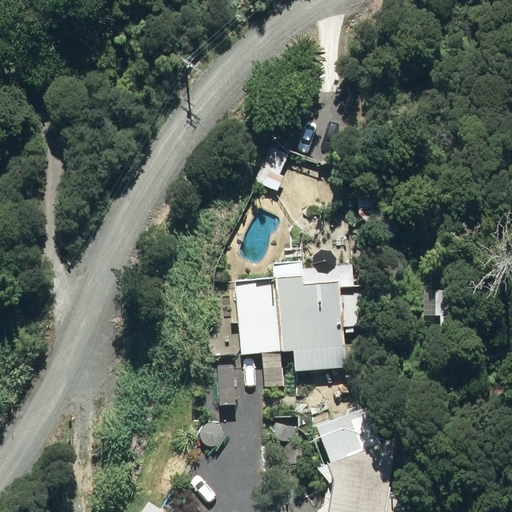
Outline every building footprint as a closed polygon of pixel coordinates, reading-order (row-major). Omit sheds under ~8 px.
[(288,158),(269,149),(253,183),(272,192),(288,158)] [(379,191),(354,193),(358,229),(383,226),(379,191)] [(354,265),(274,267),(275,285),(239,286),(241,356),(277,355),(277,354),(293,353),(293,375),(344,374),(342,329),(356,329),(354,265)] [(451,293),(418,294),(419,323),(452,323),(451,293)] [(379,511),(386,459),(331,452),(326,500),(320,499),(318,511),(379,511)]
